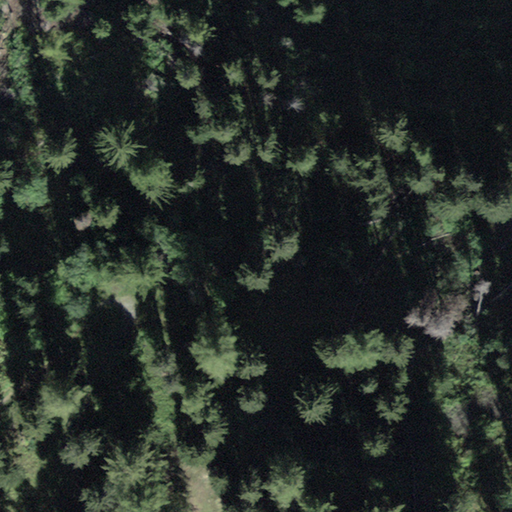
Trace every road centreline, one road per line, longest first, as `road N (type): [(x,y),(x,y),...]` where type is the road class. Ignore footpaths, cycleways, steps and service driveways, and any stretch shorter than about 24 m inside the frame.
road 1 (track): [(101,511),(82,464),(105,349)]
road 2 (track): [(105,349),(62,316),(0,371)]
